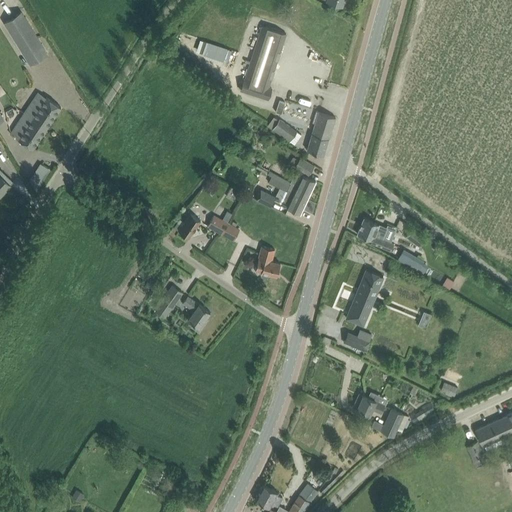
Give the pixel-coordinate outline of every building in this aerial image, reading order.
[(31,64),(47,54),(21,11),(4,22),(31,64)] [(244,79),(241,90),(268,99),(272,88),(269,87),(286,34),(262,26),(245,79),(244,79)] [(21,98),(31,90),(28,86),(18,94),(21,98)] [(23,112),(24,112),(47,128),(61,107),(46,97),(38,91),(23,112)] [(33,149),(47,128),(24,112),(15,125),(24,130),(18,139),(33,149)] [(324,156),(336,117),(319,112),(307,150),(314,153),(316,154),(316,153),(324,156)] [(280,119),(273,129),(290,141),(297,131),(280,119)] [(295,166),(309,175),(314,165),(300,157),(295,166)] [(28,181),(37,186),(49,167),(41,162),(28,181)] [(0,194),(3,191),(4,192),(10,185),(13,181),(0,168),(0,194)] [(296,173),(291,183),(273,173),(271,176),(272,176),(289,186),(288,190),(307,199),(316,181),(303,175),(303,176),(296,173)] [(300,214),(303,209),(307,199),(288,190),(289,186),(272,176),(269,182),(287,191),(281,205),(287,208),(300,214)] [(271,206),(275,197),(261,190),(256,199),(271,206)] [(174,227),(179,231),(189,237),(201,220),(191,213),(185,222),(180,218),(174,227)] [(208,226),(222,233),(227,223),(213,215),(208,226)] [(379,224),(364,218),(357,234),(372,240),(371,243),(391,251),(394,243),(383,239),(387,228),(379,225),(379,224)] [(234,240),(240,229),(227,223),(222,233),(234,240)] [(425,237),(412,228),(406,236),(419,246),(425,237)] [(255,270),(261,272),(262,272),(261,274),(262,276),(263,277),(265,278),(267,277),(268,276),(269,274),(277,276),(280,263),(272,261),(275,249),(262,246),(256,266),(255,270)] [(404,250),(398,259),(418,270),(424,273),(428,267),(422,264),(423,261),(410,254),(404,250)] [(371,307),(370,306),(378,287),(379,287),(383,276),(367,269),(346,318),(363,325),(371,307)] [(447,277),(442,285),(449,289),(454,281),(447,277)] [(165,317),(177,300),(183,292),(173,285),(155,310),(165,317)] [(198,304),(192,299),(187,296),(183,303),(194,311),(188,319),(193,323),(191,326),(199,332),(209,319),(206,317),(210,312),(199,304),(198,304)] [(427,326),(431,312),(424,310),(420,323),(427,326)] [(365,351),(372,335),(360,330),(357,336),(348,332),(344,342),(365,351)] [(447,387),(442,385),(441,389),(455,395),(458,387),(449,383),(447,387)] [(369,397),(360,393),(353,407),(370,414),(373,408),(381,412),(385,405),(376,401),(379,395),(371,392),(369,397)] [(392,408),(382,429),(382,431),(393,436),(402,417),(404,418),(405,415),(392,408)] [(416,414),(417,415),(420,420),(427,416),(423,410),(416,414)] [(507,435),(511,432),(511,427),(507,415),(475,430),(483,446),(502,437),(504,442),(509,440),(507,435)] [(478,441),(467,446),(476,466),(487,461),(478,441)] [(169,499),(178,481),(169,477),(160,495),(169,499)] [(278,506),(283,497),(277,494),(278,492),(263,484),(255,499),(270,507),(272,503),(278,506)] [(127,511),(153,511),(160,498),(139,487),(127,511)] [(268,511),(302,511),(310,501),(299,494),(289,510),(287,511),(274,511),(270,509),(268,511)]
